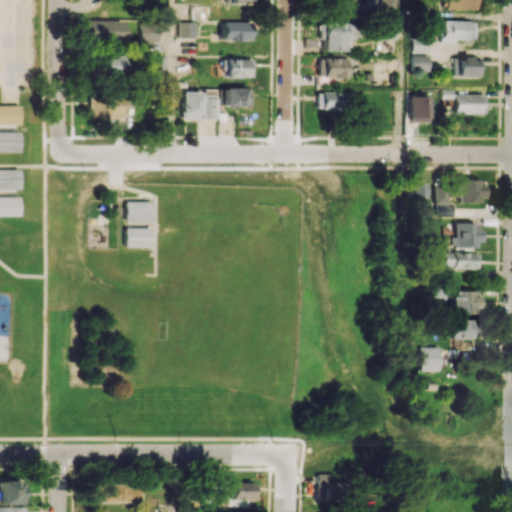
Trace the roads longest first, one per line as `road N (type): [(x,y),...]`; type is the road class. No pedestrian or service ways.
road 1 (residential): [(511,154),(64,150)]
road 2 (residential): [(283,458),(0,454)]
road 3 (residential): [(286,0),(286,153)]
road 4 (residential): [(59,0),(64,150)]
